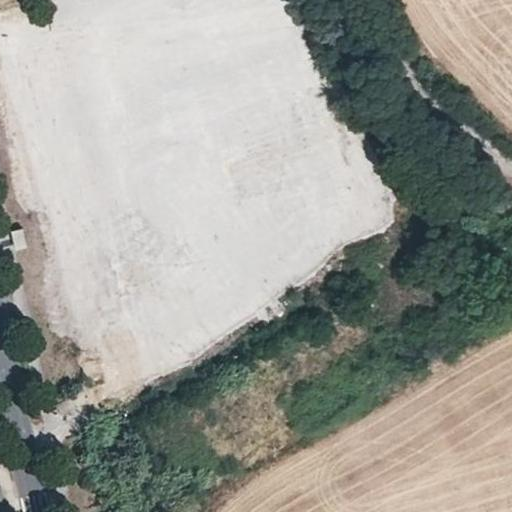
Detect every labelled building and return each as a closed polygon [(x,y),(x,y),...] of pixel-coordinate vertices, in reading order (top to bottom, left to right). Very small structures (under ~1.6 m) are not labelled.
[(260,176),(282,94),(252,6),(229,0),(111,0),(80,11),(56,97),(87,185),(168,208),(260,176)] [(32,70),(60,75),(64,47),(36,43),(32,70)] [(342,179),(364,169),(349,137),(327,147),(342,179)] [(319,210),(344,186),(335,176),(310,200),(319,210)] [(244,207),(261,228),(288,207),(271,186),(244,207)] [(223,224),(217,197),(194,202),(200,230),(223,224)] [(299,265),(325,243),(317,232),(290,254),(299,265)] [(69,239),(74,271),(99,267),(94,235),(69,239)] [(64,330),(76,327),(67,286),(55,289),(64,330)]
